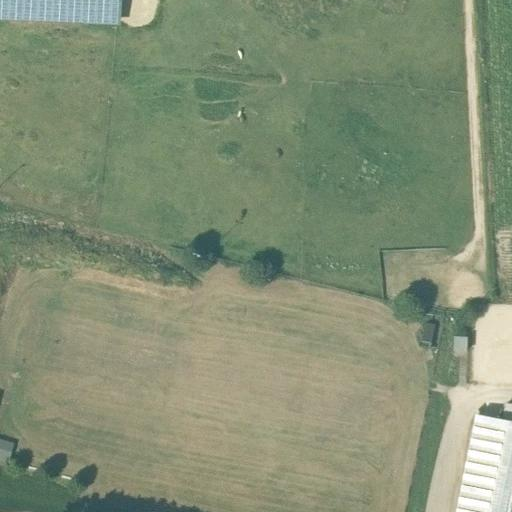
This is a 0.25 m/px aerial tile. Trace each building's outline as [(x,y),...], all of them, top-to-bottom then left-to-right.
[(16,0),(0,0),(0,17),(16,18),(16,0)] [(113,0),(16,0),(16,18),(113,22),(113,0)] [(511,406),(505,405),(501,421),(511,423),(511,406)] [(511,511),(511,423),(501,421),(477,416),(457,511),(511,511)] [(0,459),(9,462),(14,444),(0,439),(0,459)]
